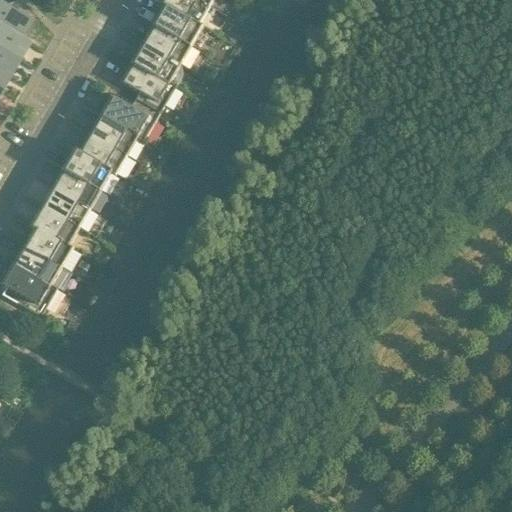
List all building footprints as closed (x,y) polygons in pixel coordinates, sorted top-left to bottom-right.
[(210,8),(195,0),(168,0),(164,8),(167,10),(168,9),(199,27),(199,26),(210,8)] [(195,0),(210,8),(214,0),(195,0)] [(0,28),(18,39),(18,37),(28,21),(0,4),(0,28)] [(167,10),(157,28),(192,48),(204,28),(199,26),(199,27),(168,9),(167,10)] [(26,42),(18,37),(18,39),(0,28),(0,50),(16,60),(26,42)] [(181,67),(192,48),(157,28),(146,47),(181,67)] [(171,84),(181,67),(146,47),(136,64),(171,84)] [(0,72),(6,77),(16,60),(0,50),(0,72)] [(140,94),(136,101),(161,116),(177,88),(171,84),(136,64),(131,61),(120,82),(140,94)] [(144,144),(161,116),(136,101),(131,109),(111,97),(99,117),(104,120),(103,120),(138,140),(138,141),(144,144)] [(103,120),(93,138),(128,158),(138,141),(138,140),(103,120)] [(116,178),(128,158),(93,138),(83,155),(82,156),(113,174),(112,175),(116,178)] [(79,152),(67,172),(102,193),(112,175),(113,174),(82,156),(83,155),(79,152)] [(91,211),(102,193),(67,172),(56,191),(91,211)] [(80,230),(91,211),(56,191),(45,210),(80,230)] [(69,248),(70,247),(80,230),(45,210),(34,230),(38,232),(38,231),(69,248)] [(38,232),(28,249),(62,270),(74,250),(70,247),(69,248),(38,231),(38,232)] [(52,287),(62,270),(28,249),(17,267),(52,287)] [(52,287),(17,267),(13,264),(9,270),(1,285),(21,297),(16,305),(41,320),(58,290),(52,287)] [(0,284),(1,285),(9,270),(4,267),(0,274),(0,284)] [(64,335),(72,339),(79,326),(71,322),(64,335)]
